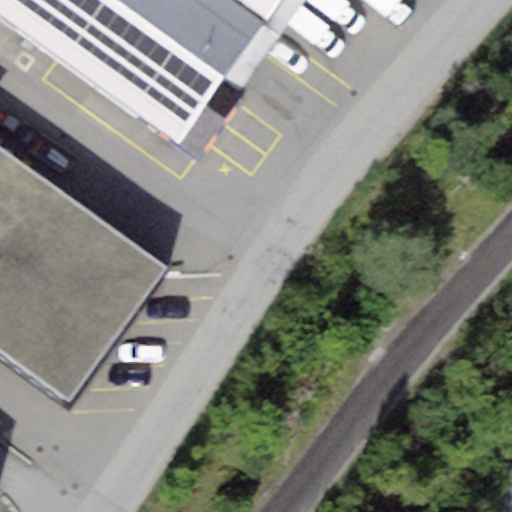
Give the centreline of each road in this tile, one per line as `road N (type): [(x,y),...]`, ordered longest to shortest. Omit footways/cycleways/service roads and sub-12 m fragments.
road 1 (residential): [(453,0),(321,165),(110,511)]
road 2 (residential): [(511,250),(277,511)]
